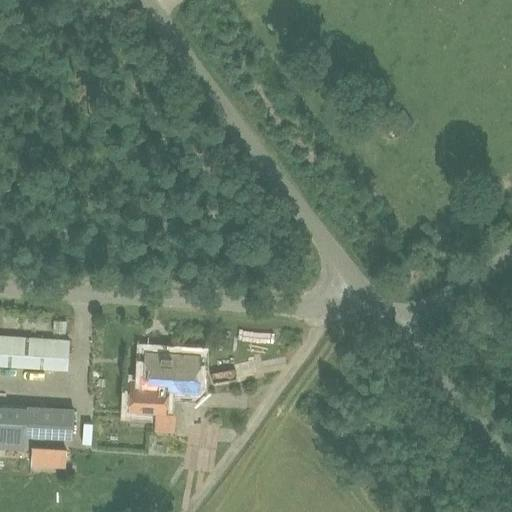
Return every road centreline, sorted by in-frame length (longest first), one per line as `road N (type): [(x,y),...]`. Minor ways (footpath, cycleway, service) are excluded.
road 1 (unclassified): [(384,308),(237,127),(149,0)]
road 2 (unclassified): [(384,308),(0,283)]
road 3 (unknown): [(311,303),(296,348),(256,414),(233,434),(207,439),(185,432)]
road 4 (unclassified): [(511,459),(401,325)]
road 5 (unclassified): [(401,325),(511,255)]
